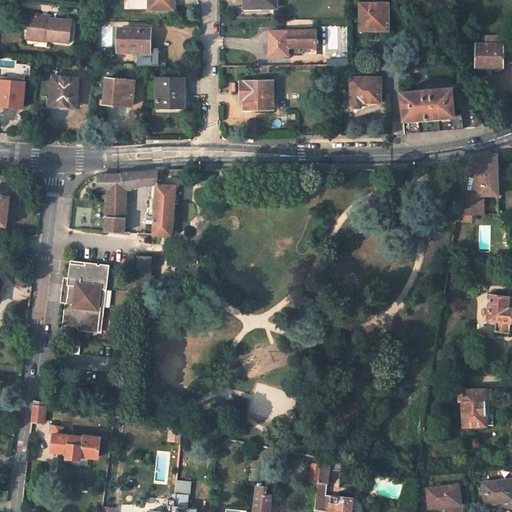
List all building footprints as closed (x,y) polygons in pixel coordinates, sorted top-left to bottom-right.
[(145,0),(145,9),(173,9),(173,0),(145,0)] [(387,30),(387,4),(360,4),(360,30),(387,30)] [(41,39),(68,42),(70,20),(43,17),(43,15),(30,14),(28,35),(41,37),(41,39)] [(148,52),(148,30),(118,29),(118,51),(148,52)] [(314,32),(269,31),(268,54),(286,55),(286,48),(314,49),(314,32)] [(501,68),(502,37),(480,36),(479,45),(477,45),(475,67),(501,68)] [(0,105),(21,108),(23,78),(0,75),(0,105)] [(74,107),(77,78),(51,75),(48,105),(74,107)] [(183,107),(183,78),(156,79),(157,107),(183,107)] [(379,78),(351,78),(350,99),(354,107),(359,108),(362,100),(379,99),(379,78)] [(129,106),(131,82),(104,79),(102,101),(120,103),(119,105),(129,106)] [(272,107),(272,81),(240,80),(240,97),(243,98),(243,108),(272,107)] [(455,115),(452,88),(400,92),(404,134),(426,132),(464,129),(462,115),(455,115)] [(465,162),(457,215),(459,223),(472,223),(473,216),(491,216),(492,196),(498,195),(495,154),(485,156),(480,157),(471,159),(465,162)] [(108,173),(97,175),(96,188),(107,188),(124,190),(140,185),(151,185),(150,213),(146,213),(145,225),(152,225),(151,235),(171,236),(174,186),(156,185),(157,170),(119,173),(108,173)] [(124,217),(124,190),(107,188),(105,216),(124,217)] [(0,224),(6,226),(9,196),(0,195),(0,224)] [(123,233),(124,217),(105,216),(105,232),(123,233)] [(151,256),(137,256),(135,281),(137,281),(137,290),(148,290),(148,281),(150,282),(151,256)] [(85,265),(69,263),(67,285),(69,286),(67,303),(64,303),(61,329),(97,333),(100,308),(97,307),(100,289),(106,290),(110,265),(86,262),(85,265)] [(507,297),(490,295),(487,320),(495,320),(494,332),(509,333),(511,309),(505,308),(507,297)] [(486,426),(485,389),(459,390),(459,401),(462,400),(463,427),(486,426)] [(32,421),(42,422),(45,403),(34,401),(32,421)] [(83,435),(82,437),(63,434),(64,427),(52,425),(51,433),(53,433),(51,450),(67,452),(66,456),(80,458),(80,455),(97,458),(100,438),(83,435)] [(15,427),(0,426),(0,432),(14,434),(15,427)] [(313,457),(310,482),(317,483),(320,458),(313,457)] [(314,511),(323,511),(326,494),(330,468),(341,470),(342,462),(320,458),(317,483),(314,511)] [(195,511),(196,509),(182,508),(182,503),(180,503),(181,495),(189,496),(190,482),(175,480),(173,500),(172,511),(195,511)] [(511,480),(483,484),(486,504),(511,500),(511,480)] [(260,484),(257,483),(253,511),(268,511),(271,494),(268,494),(269,487),(259,486),(260,484)] [(461,505),(458,486),(428,489),(429,508),(461,505)] [(351,511),(353,498),(326,494),(323,511),(324,511),(351,511)] [(162,511),(149,511),(148,511),(172,511),(173,500),(167,500),(167,506),(162,505),(162,511)]
